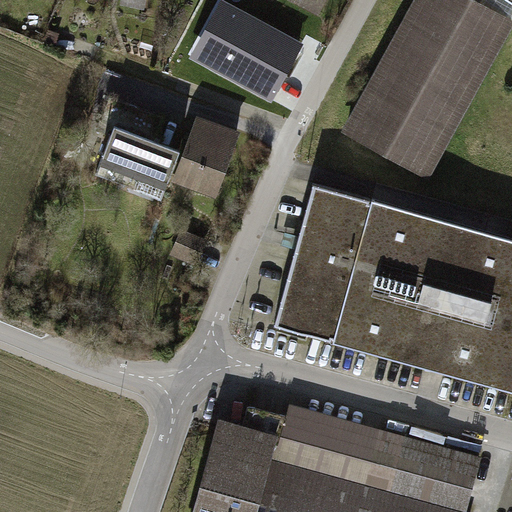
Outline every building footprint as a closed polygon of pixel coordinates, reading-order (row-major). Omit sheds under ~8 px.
[(511,17),(511,15),(483,0),(415,0),(349,126),(431,170),(511,17)] [(511,0),(483,0),(511,15),(511,0)] [(23,26),(39,34),(47,17),(31,10),(23,26)] [(268,28),(249,62),(281,80),(300,46),(268,28)] [(233,132),(195,118),(186,141),(179,138),(175,148),(176,148),(168,169),(168,170),(192,179),(191,183),(211,190),(233,132)] [(175,148),(111,123),(92,172),(158,197),(168,170),(168,169),(176,148),(175,148)] [(287,322),(511,383),(511,230),(326,180),(287,322)] [(200,241),(186,234),(178,252),(192,259),(200,241)] [(287,432),(226,415),(198,511),(469,511),(486,453),(296,400),(287,432)]
